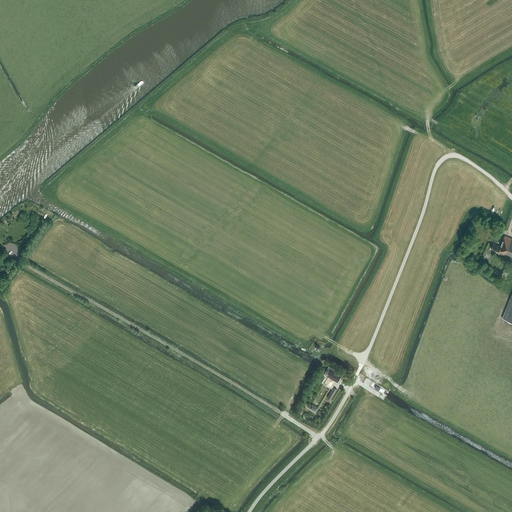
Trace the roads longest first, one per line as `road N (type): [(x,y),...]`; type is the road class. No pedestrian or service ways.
road 1 (unclassified): [(249,511),(340,406),(439,162),(450,155),(467,160),(511,196)]
road 2 (track): [(318,438),(4,249)]
